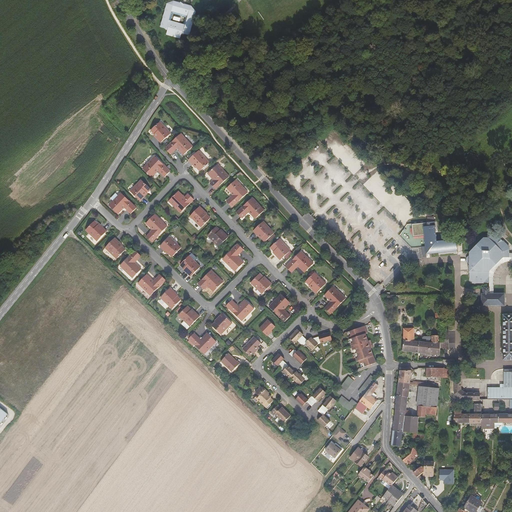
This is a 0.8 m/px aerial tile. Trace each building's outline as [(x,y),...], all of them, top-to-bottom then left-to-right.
[(195,15),(195,13),(190,11),(191,5),(184,3),(181,1),(181,2),(174,1),(171,2),(167,3),(166,8),(165,10),(166,10),(165,15),(164,15),(163,17),(164,17),(163,22),(162,22),(161,24),(162,24),(162,27),(169,29),(168,34),(174,36),(174,34),(175,35),(175,36),(181,38),(182,32),(190,34),(191,32),(192,29),(191,29),(192,25),(193,25),(194,23),(193,22),(194,18),(195,18),(196,16),(195,15)] [(157,139),(161,143),(171,134),(160,122),(151,130),(158,138),(157,139)] [(184,156),(193,148),(182,135),(165,149),(170,155),(177,149),(184,156)] [(211,161),(213,159),(202,148),(199,151),(211,161)] [(200,172),(210,164),(199,152),(189,161),(193,166),(194,165),(200,172)] [(158,171),(165,178),(170,172),(155,157),(143,169),(152,178),(158,171)] [(210,184),(216,190),(232,176),(220,163),(211,171),(217,178),(210,184)] [(233,196),(227,202),(232,208),(248,193),(236,180),(227,189),(233,196)] [(130,192),(140,201),(144,196),(150,189),(141,181),(130,192)] [(131,214),(137,208),(122,193),(109,206),(118,214),(125,208),(131,214)] [(169,202),(181,214),(193,201),(187,195),(183,198),(178,193),(169,202)] [(253,198),(237,213),(242,219),(249,213),(255,220),(264,211),(253,198)] [(202,229),(211,220),(204,212),(200,207),(190,217),(202,229)] [(146,237),(152,242),(167,227),(155,215),(146,224),(153,230),(146,237)] [(428,227),(424,227),(427,254),(457,251),(456,245),(456,240),(443,241),(437,242),(435,226),(435,222),(434,223),(434,217),(428,218),(428,223),(427,223),(428,227)] [(86,230),(97,241),(107,231),(103,227),(102,228),(95,221),(86,230)] [(259,236),(265,243),(274,234),(264,222),(254,232),(258,236),(259,236)] [(219,247),(228,238),(224,234),(223,234),(216,227),(207,236),(219,247)] [(469,283),(489,283),(489,272),(503,258),(509,258),(509,253),(509,247),(495,232),(489,238),(483,238),(469,253),(469,274),(469,283)] [(172,257),(181,249),(170,237),(160,247),(165,251),(166,251),(172,257)] [(118,259),(126,250),(119,243),(119,242),(115,238),(105,247),(118,259)] [(281,262),(291,253),(280,240),(270,249),(277,256),(277,257),(281,262)] [(223,260),(235,272),(244,263),(237,257),(243,250),(238,245),(223,260)] [(121,266),(133,278),(142,269),(135,263),(141,256),(136,251),(121,266)] [(286,267),(291,272),(298,266),(304,273),(313,264),(301,252),(286,267)] [(489,283),(489,288),(489,294),(493,294),(493,285),(493,278),(494,275),(495,272),(496,269),(499,266),(501,265),(504,263),(508,262),(511,261),(511,253),(509,253),(509,258),(503,258),(489,272),(489,283)] [(187,271),(192,276),(201,266),(189,254),(180,263),(188,271),(187,271)] [(211,270),(199,283),(204,288),(208,285),(214,291),(223,282),(211,270)] [(312,289),(316,294),(326,284),(314,272),(305,281),(312,289)] [(147,275),(138,284),(150,296),(166,280),(160,275),(154,281),(147,275)] [(262,295),(272,285),(267,280),(267,281),(260,275),(251,283),(262,295)] [(324,309),(330,315),(345,300),(333,287),(325,296),(331,302),(324,309)] [(489,294),(489,288),(483,288),(483,294),(482,294),(482,306),(504,306),(505,294),(493,294),(489,294)] [(161,298),(173,310),(182,301),(174,293),(170,289),(161,298)] [(269,307),(284,322),(290,317),(283,310),(290,303),(281,295),(269,307)] [(242,321),(253,309),(245,300),(238,307),(232,301),(227,306),(242,321)] [(188,307),(179,316),(184,321),(190,327),(199,317),(195,313),(194,313),(188,307)] [(212,326),(221,335),(232,324),(222,314),(218,318),(219,319),(212,326)] [(503,334),(504,360),(511,360),(511,315),(503,315),(503,325),(503,334)] [(271,331),(275,327),(268,320),(259,329),(267,337),(270,334),(269,333),(271,331)] [(190,327),(184,321),(181,324),(187,329),(190,327)] [(367,334),(364,327),(349,333),(350,337),(347,338),(348,341),(351,340),(353,344),(350,345),(352,351),(355,351),(358,358),(355,360),(356,363),(358,362),(359,365),(363,364),(364,368),(375,364),(370,350),(368,342),(365,335),(367,334)] [(318,345),(332,341),(329,333),(318,336),(318,338),(312,340),(311,338),(307,342),(302,337),(303,336),(297,329),(289,338),(295,344),(297,342),(302,347),(305,344),(312,351),(318,345)] [(422,338),(422,342),(414,341),(414,329),(404,329),(403,342),(402,351),(440,356),(440,350),(439,344),(439,336),(432,336),(431,337),(424,337),(422,338)] [(447,332),(439,333),(439,336),(439,344),(440,350),(449,350),(448,332),(447,332)] [(204,354),(216,342),(207,334),(201,340),(194,334),(189,340),(204,354)] [(258,346),(261,343),(254,337),(243,349),(250,356),(255,351),(256,352),(259,348),(258,346)] [(294,350),(289,355),(292,358),(292,357),(301,365),(307,359),(298,351),(297,353),(294,350)] [(236,362),(228,354),(217,365),(228,376),(240,364),(237,361),(236,362)] [(278,354),(271,361),(277,367),(278,366),(283,371),(282,372),(289,379),(290,378),(299,386),(305,380),(306,382),(309,379),(304,374),(301,377),(296,372),(295,373),(283,361),(284,360),(278,354)] [(410,383),(412,368),(400,368),(399,377),(398,384),(410,385),(426,386),(426,382),(414,382),(414,383),(410,383)] [(427,377),(450,378),(450,372),(447,370),(444,368),(427,368),(426,377),(427,377)] [(504,369),(504,388),(488,388),(488,400),(510,400),(511,400),(511,373),(511,369),(504,369)] [(376,381),(370,376),(367,380),(358,393),(363,397),(366,393),(374,383),(376,381)] [(354,381),(348,377),(340,388),(345,392),(354,381)] [(461,382),(454,381),(454,395),(460,400),(480,400),(480,393),(465,393),(461,390),(461,382)] [(374,383),(366,393),(363,397),(357,405),(353,409),(361,415),(367,407),(370,409),(376,401),(374,398),(370,396),(373,393),(377,386),(374,383)] [(409,397),(410,385),(398,384),(397,396),(407,397),(409,397)] [(437,408),(439,389),(419,387),(417,406),(419,406),(426,407),(437,408)] [(257,402),(263,407),(270,400),(267,397),(268,397),(265,394),(266,393),(264,391),(264,392),(260,388),(254,394),(258,398),(257,399),(256,398),(255,398),(254,398),(252,401),(255,404),(257,402)] [(301,394),(295,400),(302,407),(307,402),(311,407),(317,401),(318,402),(326,394),(320,388),(308,401),(301,394)] [(336,402),(350,413),(353,409),(357,405),(351,400),(349,403),(341,396),(336,402)] [(407,397),(397,396),(397,399),(396,403),(407,404),(407,397)] [(323,416),(317,422),(324,428),(330,422),(323,416),(328,410),(329,411),(336,402),(330,397),(318,412),(323,416)] [(0,427),(10,415),(0,406),(0,427)] [(284,423),(291,416),(282,408),(281,409),(278,406),(271,413),(274,416),(275,415),(284,423)] [(454,424),(469,424),(469,414),(461,414),(461,410),(457,410),(457,406),(454,406),(454,424)] [(437,408),(426,407),(426,414),(436,415),(437,408)] [(481,428),(495,428),(495,423),(499,423),(499,425),(504,425),(504,424),(511,423),(511,413),(489,414),(481,414),(481,424),(481,428)] [(469,424),(481,424),(481,414),(474,414),(469,414),(469,424)] [(418,424),(425,425),(425,423),(425,418),(418,417),(406,416),(395,415),(395,418),(394,427),(393,430),(402,431),(413,432),(418,433),(418,424)] [(343,438),(346,435),(340,430),(334,436),(337,438),(340,435),(343,438)] [(400,447),(402,431),(393,430),(392,443),(391,446),(400,447)] [(335,459),(342,450),(337,447),(336,448),(331,444),(325,452),(335,459)] [(420,455),(413,447),(411,453),(403,460),(407,465),(420,455)] [(360,466),(368,457),(363,453),(364,452),(359,448),(350,458),(354,462),(354,461),(360,466)] [(434,462),(424,461),(424,468),(424,472),(424,475),(434,476),(434,462)] [(415,467),(411,470),(417,478),(424,472),(424,468),(422,466),(417,470),(415,467)] [(369,471),(365,467),(358,475),(368,483),(374,476),(369,472),(369,471)] [(455,469),(440,469),(440,480),(444,480),(444,483),(454,483),(455,469)] [(339,480),(342,476),(336,471),(333,475),(339,480)] [(388,473),(385,471),(380,478),(391,486),(392,485),(398,477),(395,475),(394,476),(388,472),(388,473)] [(397,489),(392,485),(391,486),(383,496),(388,501),(387,502),(394,507),(403,495),(396,490),(397,489)] [(472,496),(464,508),(470,511),(476,511),(482,502),(472,496)] [(448,499),(442,507),(443,508),(446,511),(452,503),(448,499)] [(348,511),(353,511),(360,503),(358,501),(348,511)] [(366,511),(368,510),(360,503),(353,511),(366,511)]
